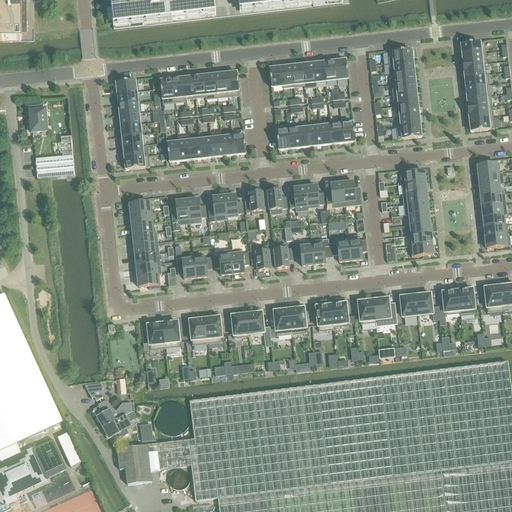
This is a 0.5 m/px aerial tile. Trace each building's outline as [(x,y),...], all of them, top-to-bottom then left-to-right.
[(0,0),(0,44),(2,44),(2,43),(21,43),(21,36),(27,36),(26,0),(0,0)] [(110,0),(114,31),(143,28),(142,23),(215,15),(213,0),(110,0)] [(313,8),(342,5),(341,0),(238,0),(240,12),(313,4),(313,8)] [(484,45),(460,47),(461,58),(486,55),(484,45)] [(388,55),(389,66),(412,63),(411,52),(388,55)] [(486,55),(461,58),(463,69),(484,66),(487,66),(486,55)] [(346,63),(335,64),(337,82),(348,81),(346,63)] [(389,66),(390,77),(414,74),(412,63),(389,66)] [(335,64),(324,65),(326,83),(337,82),(335,64)] [(326,83),(324,65),(313,66),(315,84),(326,83)] [(315,84),(313,66),(302,67),(305,88),(305,90),(316,89),(315,84)] [(484,66),(463,69),(464,79),(486,77),(484,66)] [(302,67),(292,69),(294,87),(294,89),(305,88),(302,67)] [(292,69),(281,70),(283,88),(294,87),(292,69)] [(283,88),(281,70),(269,71),(270,79),(271,89),(283,88)] [(237,74),(225,75),(228,99),(239,98),(237,74)] [(414,74),(390,77),(391,87),(415,85),(414,74)] [(225,75),(215,77),(217,101),(228,99),(225,75)] [(215,77),(204,78),(206,99),(205,99),(206,102),(217,101),(215,77)] [(486,77),(464,79),(465,90),(487,88),(489,87),(488,77),(486,77)] [(204,78),(193,79),(195,100),(205,99),(206,99),(204,78)] [(193,79),(182,80),(185,102),(195,100),(193,79)] [(182,80),(172,81),(174,105),(186,104),(185,102),(182,80)] [(174,105),(172,81),(160,83),(163,106),(174,105)] [(116,85),(117,97),(136,95),(139,94),(138,82),(116,85)] [(391,87),(392,98),(416,95),(415,85),(391,87)] [(487,88),(465,90),(466,101),(488,98),(487,88)] [(136,95),(117,97),(118,106),(137,104),(136,95)] [(416,95),(392,98),(394,109),(396,109),(417,106),(416,95)] [(488,98),(466,101),(467,112),(492,109),(490,98),(488,98)] [(137,104),(118,106),(120,118),(139,116),(141,116),(140,104),(137,104)] [(47,133),(45,110),(42,111),(41,105),(25,106),(26,119),(29,119),(31,134),(47,133)] [(418,117),(417,106),(396,109),(397,119),(418,117)] [(492,109),(467,112),(469,122),(493,120),(492,109)] [(139,116),(120,118),(121,128),(140,126),(139,116)] [(398,130),(420,128),(418,117),(397,119),(398,130)] [(493,120),(469,122),(470,135),(494,132),(493,120)] [(353,123),(341,124),(343,145),(355,143),(353,126),(353,123)] [(343,145),(341,124),(330,125),(331,128),(333,146),(343,145)] [(140,126),(121,128),(122,138),(141,136),(140,126)] [(278,152),(290,151),(288,132),(287,128),(276,129),(278,152)] [(320,129),(322,147),(333,146),(331,128),(320,129)] [(421,140),(420,128),(398,130),(396,130),(397,143),(421,140)] [(311,148),(322,147),(320,129),(309,130),(311,148)] [(311,148),(309,130),(299,131),(301,149),(311,148)] [(290,151),(301,149),(299,131),(288,132),(290,151)] [(231,133),(231,136),(232,136),(234,157),(246,156),(243,132),(231,133)] [(141,136),(122,138),(123,150),(142,148),(145,148),(143,136),(141,136)] [(221,137),(221,139),(224,158),(234,157),(232,136),(231,136),(221,137)] [(189,138),(177,139),(178,142),(180,163),(191,162),(189,143),(190,143),(189,138)] [(199,139),(199,142),(200,142),(202,161),(213,160),(211,140),(211,138),(199,139)] [(221,139),(211,140),(213,160),(224,158),(221,139)] [(167,143),(169,164),(180,163),(178,142),(167,143)] [(199,142),(190,143),(189,143),(191,162),(202,161),(200,142),(199,142)] [(142,148),(123,150),(124,160),(143,158),(142,148)] [(143,158),(124,160),(126,172),(150,169),(148,157),(143,158)] [(74,177),(72,158),(36,161),(38,180),(74,177)] [(499,165),(477,167),(478,178),(502,175),(500,175),(499,165)] [(424,173),(400,176),(401,186),(425,184),(424,173)] [(502,175),(478,178),(480,188),(503,186),(502,175)] [(354,184),(342,185),(345,209),(362,207),(360,191),(360,189),(354,190),(354,184)] [(425,184),(401,186),(401,187),(406,186),(407,196),(402,196),(402,197),(426,194),(425,184)] [(331,194),(326,194),(327,206),(332,205),(333,210),(334,210),(345,209),(342,185),(330,186),(331,194)] [(503,186),(480,188),(481,199),(504,196),(500,196),(499,187),(503,186)] [(317,188),(305,189),(307,211),(319,209),(319,207),(325,206),(323,195),(318,195),(317,188)] [(294,198),(289,198),(290,210),(295,209),(296,214),(308,213),(307,211),(305,189),(293,190),(294,198)] [(280,192),(268,193),(270,217),(283,216),(282,211),(287,210),(286,199),(281,199),(280,192)] [(250,203),(245,203),(246,215),(251,214),(252,217),(264,215),(262,193),(249,195),(250,203)] [(426,194),(402,197),(403,207),(427,204),(426,194)] [(235,195),(224,196),(227,220),(238,218),(237,216),(243,215),(242,204),(236,204),(235,195)] [(213,207),(208,207),(210,224),(227,222),(227,220),(224,196),(212,198),(213,207)] [(504,196),(481,199),(482,209),(506,206),(504,196)] [(199,199),(187,201),(190,226),(202,225),(202,220),(206,219),(205,208),(200,208),(199,199)] [(171,212),(172,222),(172,223),(178,222),(178,228),(190,226),(187,201),(175,202),(176,211),(171,212)] [(151,203),(130,206),(131,217),(152,215),(151,203)] [(427,204),(403,207),(404,217),(428,215),(427,204)] [(506,206),(482,209),(483,219),(507,217),(506,206)] [(152,215),(131,217),(132,227),(153,225),(152,215)] [(428,215),(404,217),(405,218),(407,218),(408,228),(429,225),(428,215)] [(507,217),(483,219),(484,230),(506,227),(504,217),(507,217)] [(363,222),(356,222),(357,235),(365,234),(363,222)] [(346,223),(332,225),(333,232),(347,231),(346,223)] [(153,225),(132,227),(133,237),(157,235),(157,234),(154,234),(153,225)] [(429,225),(408,228),(409,238),(430,235),(429,225)] [(506,227),(484,230),(485,240),(509,237),(507,237),(506,227)] [(157,235),(133,237),(134,248),(158,245),(157,235)] [(430,235),(409,238),(410,248),(432,246),(430,235)] [(509,237),(485,240),(487,251),(510,248),(509,237)] [(360,238),(348,239),(351,263),(362,261),(362,254),(367,254),(366,242),(360,243),(360,238)] [(337,245),(331,246),(333,258),(338,257),(339,264),(351,263),(348,239),(336,240),(337,245)] [(300,249),(294,250),(296,262),(301,261),(302,268),(314,267),(312,248),(311,248),(311,243),(311,241),(310,241),(299,242),(300,249)] [(311,243),(311,248),(312,248),(314,267),(326,266),(324,249),(329,249),(328,243),(328,241),(323,242),(311,243)] [(158,245),(134,248),(135,258),(159,255),(158,245)] [(255,246),(249,247),(250,252),(252,267),(257,266),(258,273),(270,272),(268,253),(268,248),(256,249),(255,246)] [(286,246),(274,247),(276,271),(288,270),(288,263),(293,262),(292,250),(286,251),(286,246)] [(432,246),(410,248),(411,259),(433,257),(432,246)] [(242,251),(230,252),(233,276),(244,275),(244,267),(249,267),(248,255),(242,256),(242,251)] [(219,258),(213,259),(215,271),(220,270),(221,277),(233,276),(230,252),(218,253),(219,258)] [(159,255),(135,258),(136,268),(160,265),(159,255)] [(205,257),(193,259),(196,280),(208,279),(207,272),(212,271),(211,259),(205,260),(205,257)] [(193,259),(176,260),(177,265),(182,265),(184,281),(196,280),(193,259)] [(160,265),(136,268),(138,278),(161,275),(160,265)] [(161,275),(138,278),(139,289),(160,287),(159,276),(161,276),(161,275)] [(511,286),(499,288),(502,313),(503,313),(503,311),(511,309),(511,286)] [(499,288),(484,290),(487,315),(502,313),(499,288)] [(472,291),(457,293),(460,315),(459,315),(460,318),(461,325),(475,324),(474,316),(475,316),(472,291)] [(457,293),(442,294),(444,309),(445,317),(459,315),(460,315),(457,293)] [(0,297),(0,460),(2,464),(0,465),(0,492),(3,500),(44,481),(45,481),(50,479),(51,478),(55,476),(67,471),(61,458),(53,441),(41,447),(31,451),(21,455),(16,445),(56,426),(62,423),(21,332),(5,296),(0,297)] [(430,296),(415,297),(417,318),(432,316),(432,310),(430,296)] [(415,297),(400,299),(402,319),(417,318),(415,297)] [(388,300),(374,302),(376,325),(376,327),(397,325),(395,307),(389,307),(388,300)] [(374,302),(358,304),(360,317),(360,324),(361,326),(376,325),(374,302)] [(346,305),(331,307),(334,329),(349,328),(348,325),(348,318),(346,305)] [(331,307),(316,308),(319,333),(334,332),(334,329),(331,307)] [(304,310),(289,311),(292,336),(307,335),(304,310)] [(289,311),(274,313),(275,328),(277,338),(292,336),(289,311)] [(262,314),(247,316),(249,336),(250,336),(264,335),(263,329),(262,314)] [(247,316),(232,318),(234,340),(249,339),(249,336),(247,316)] [(219,319),(204,321),(207,346),(222,344),(219,319)] [(204,321),(189,322),(192,347),(207,346),(204,321)] [(177,324),(162,325),(165,350),(166,350),(179,349),(180,349),(177,324)] [(162,325),(147,327),(149,345),(150,352),(165,350),(162,325)] [(484,336),(477,336),(478,349),(485,348),(484,340),(484,336)] [(448,340),(441,340),(442,345),(443,353),(449,352),(455,352),(456,352),(455,345),(449,346),(448,340)] [(357,350),(350,350),(352,363),(358,362),(358,355),(357,350)] [(315,354),(308,355),(309,365),(310,368),(316,367),(315,354)] [(322,354),(315,354),(316,367),(323,366),(322,354)] [(195,442),(148,448),(149,455),(158,454),(160,472),(192,468),(196,504),(218,501),(219,511),(511,511),(511,397),(508,364),(190,404),(195,442)] [(231,364),(224,365),(225,377),(232,377),(231,369),(231,364)] [(189,369),(182,369),(183,382),(190,381),(189,373),(189,369)] [(210,371),(199,372),(200,380),(211,379),(210,371)] [(153,373),(146,373),(148,386),(154,385),(153,373)] [(126,380),(117,381),(118,396),(127,395),(126,380)] [(94,399),(96,403),(103,399),(102,386),(85,388),(84,388),(92,400),(94,399)] [(92,411),(102,428),(125,416),(133,411),(132,405),(122,405),(116,413),(113,410),(111,410),(107,403),(92,411)] [(181,420),(181,419),(181,417),(180,414),(179,411),(177,409),(175,407),(172,406),(167,405),(164,405),(162,405),(158,407),(156,409),(154,411),(153,414),(152,417),(152,419),(152,422),(152,424),(154,427),(156,429),(158,432),(160,433),(162,434),(166,434),(168,434),(171,433),(174,432),(176,430),(178,429),(180,426),(181,423),(181,420)] [(129,423),(125,416),(102,428),(108,439),(112,437),(113,438),(118,436),(117,435),(118,434),(122,441),(129,437),(127,432),(131,429),(128,424),(129,423)] [(151,427),(141,428),(143,444),(155,443),(155,440),(153,441),(151,427)] [(61,438),(57,439),(60,445),(71,469),(81,465),(67,435),(61,438)] [(149,455),(148,448),(117,452),(120,472),(125,471),(127,487),(152,484),(149,455)]
